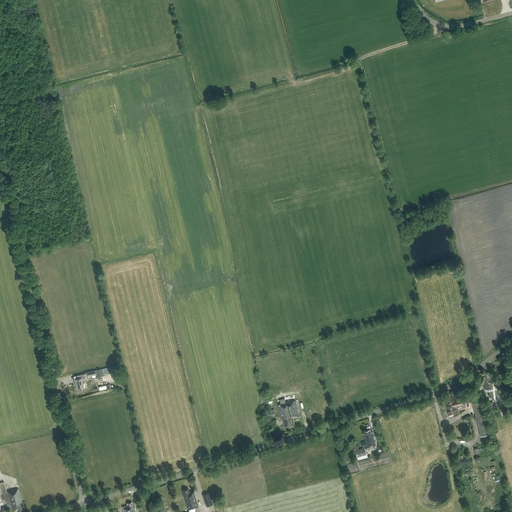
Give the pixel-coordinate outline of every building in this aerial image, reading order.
[(483,373),(483,381),(483,389),(493,388),(492,383),(498,382),(497,377),(490,378),(490,372),(483,373)] [(81,378),(85,377),(84,374),(78,375),(79,378),(74,379),(75,383),(77,389),(84,388),(81,378)] [(498,390),(491,391),(492,400),(500,399),(498,390)] [(447,405),(450,414),(458,412),(457,409),(465,407),(462,397),(453,399),(452,396),(447,397),(448,401),(447,401),(448,404),(447,405)] [(293,417),(299,416),(295,399),(278,404),(281,418),(283,418),(285,426),(294,424),(293,417)] [(480,399),(472,402),(480,436),(489,434),(480,399)] [(264,411),(265,418),(276,415),(274,408),(264,411)] [(368,447),(376,445),(374,438),(373,438),(373,437),(374,436),(372,432),(371,433),(370,430),(365,431),(366,437),(365,437),(366,441),(367,441),(367,443),(368,447)] [(365,447),(355,450),(358,459),(368,457),(365,447)] [(8,506),(10,506),(12,505),(13,511),(16,511),(17,511),(23,510),(21,504),(23,504),(19,488),(7,492),(4,482),(0,482),(0,494),(3,504),(6,503),(7,506),(5,507),(6,510),(9,509),(8,506)] [(183,495),(188,510),(198,507),(193,491),(189,493),(188,488),(182,490),(184,494),(183,495)] [(209,492),(202,494),(206,506),(213,504),(209,492)] [(123,511),(134,511),(134,508),(133,508),(133,507),(132,502),(127,503),(127,506),(123,507),(123,510),(123,511)]
